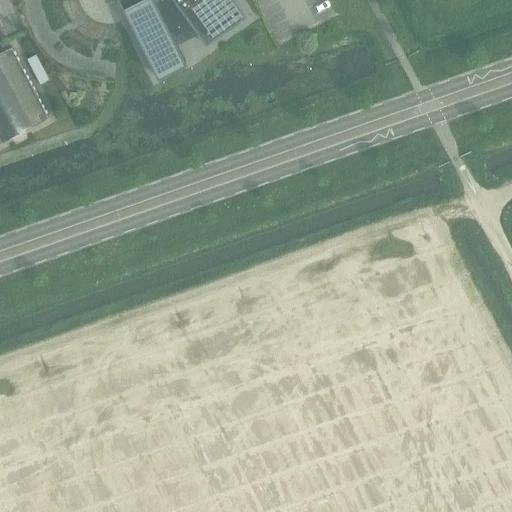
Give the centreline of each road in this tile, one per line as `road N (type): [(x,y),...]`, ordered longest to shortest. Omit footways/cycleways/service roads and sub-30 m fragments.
road 1 (secondary): [(0,269),(511,90)]
road 2 (secondary): [(511,66),(0,243)]
